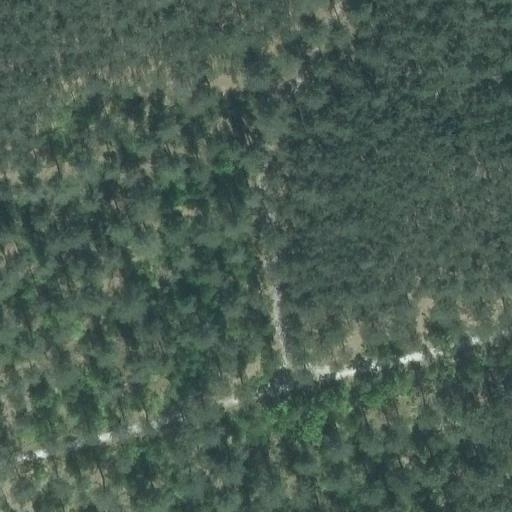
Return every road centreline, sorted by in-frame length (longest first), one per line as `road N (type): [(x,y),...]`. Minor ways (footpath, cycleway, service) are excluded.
road 1 (track): [(347,0),(267,122),(254,167),(288,390)]
road 2 (unknown): [(131,0),(0,80)]
